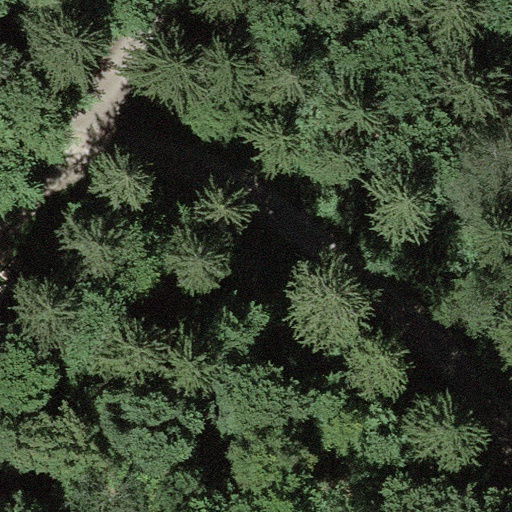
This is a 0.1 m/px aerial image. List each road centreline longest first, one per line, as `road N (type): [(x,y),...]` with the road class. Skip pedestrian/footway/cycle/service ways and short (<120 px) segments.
road 1 (track): [(0,216),(73,145),(136,142),(246,187),(418,325),(511,433)]
road 2 (track): [(73,145),(151,0)]
